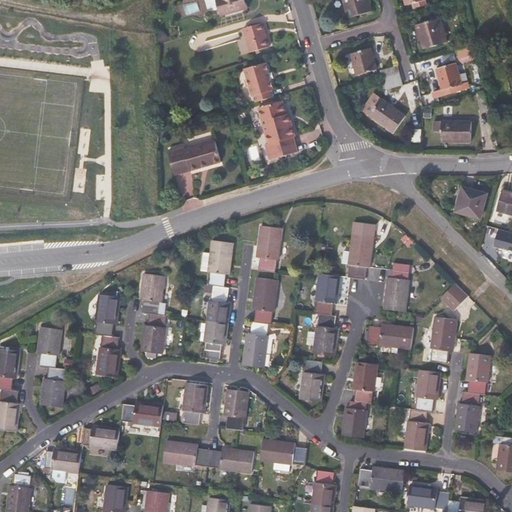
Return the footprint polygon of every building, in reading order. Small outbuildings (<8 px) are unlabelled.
[(250,8),(247,0),(208,0),(212,13),(219,11),(221,14),(223,16),(228,17),(245,12),(245,10),(250,8)] [(372,12),(368,0),(346,0),(348,8),(346,9),(349,19),(372,12)] [(427,7),(425,0),(405,0),(407,6),(414,5),(416,10),(427,7)] [(447,44),(440,19),(417,26),(424,50),(447,44)] [(271,47),(265,23),(246,28),(253,52),(271,47)] [(473,47),(472,39),(454,45),(456,52),(473,47)] [(475,55),(473,47),(456,52),(459,59),(475,55)] [(377,70),(371,49),(352,55),(358,76),(377,70)] [(276,79),(274,72),(271,73),(268,63),(246,69),(254,97),(256,96),(257,102),(275,97),(274,90),(276,90),(273,79),(276,79)] [(463,91),(462,86),(456,64),(436,69),(443,91),(448,90),(450,94),(463,91)] [(400,74),(398,67),(381,71),(383,78),(400,74)] [(402,81),(400,74),(383,78),(385,86),(402,81)] [(488,109),(484,92),(476,94),(481,110),(488,109)] [(406,116),(381,99),(370,115),(395,133),(406,116)] [(294,137),(289,120),(287,120),(282,102),(259,108),(269,144),(266,144),(271,160),(296,153),(292,137),(294,137)] [(471,143),(471,123),(445,122),(442,122),(442,142),(471,143)] [(232,162),(226,140),(192,149),(191,146),(180,150),(187,174),(198,171),(198,169),(216,164),(217,166),(232,162)] [(480,219),(487,194),(462,187),(455,211),(480,219)] [(511,214),(511,193),(502,191),(496,211),(511,214)] [(278,260),(282,229),(261,226),(257,257),(260,258),(259,270),(275,272),(277,260),(278,260)] [(511,231),(499,228),(494,246),(511,250),(511,231)] [(370,268),(374,236),(352,233),(348,264),(350,266),(348,278),(349,278),(365,280),(367,267),(370,268)] [(229,275),(234,243),(213,241),(210,260),(208,272),(210,272),(209,280),(208,285),(213,286),(224,288),(226,275),(229,275)] [(405,312),(410,281),(408,279),(411,266),(393,263),(392,270),(392,278),(388,277),(384,309),(405,312)] [(338,304),(341,277),(341,276),(319,273),(318,274),(315,301),(317,302),(316,312),(333,316),(334,304),(338,304)] [(165,316),(167,303),(162,303),(165,277),(143,274),(140,300),(143,301),(142,313),(149,314),(165,316)] [(274,312),(278,281),(257,277),(253,310),(256,310),(255,322),(269,324),(272,324),(273,312),(274,312)] [(454,310),(469,296),(455,282),(440,296),(454,310)] [(228,324),(231,303),(228,302),(230,288),(224,288),(213,286),(211,300),(209,300),(207,321),(228,324)] [(117,324),(121,297),(99,294),(96,321),(96,322),(95,332),(112,335),(113,324),(117,324)] [(335,356),(338,329),(335,328),(336,316),(333,316),(316,312),(315,315),(320,316),(318,325),(317,326),(314,353),(335,356)] [(162,354),(166,328),(164,327),(165,316),(149,314),(147,325),(144,325),(141,351),(162,354)] [(453,352),(457,320),(435,317),(431,349),(433,349),(431,362),(448,364),(450,351),(453,352)] [(221,360),(223,345),(226,345),(228,324),(207,321),(204,342),(205,342),(203,357),(221,360)] [(264,368),(268,336),(267,336),(269,324),(255,322),(252,322),(250,334),(248,334),(243,365),(264,368)] [(411,350),(414,328),(382,324),(381,327),(369,326),(367,342),(379,344),(380,346),(411,350)] [(59,356),(62,330),(40,327),(37,353),(40,353),(39,366),(48,367),(56,368),(56,367),(58,355),(59,356)] [(118,377),(122,349),(118,349),(119,337),(112,336),(112,335),(95,332),(95,335),(103,336),(101,347),(100,347),(96,374),(118,377)] [(17,379),(20,351),(0,348),(0,388),(2,389),(12,390),(14,378),(17,379)] [(488,382),(492,357),(470,354),(466,380),(470,380),(468,392),(486,394),(487,383),(488,382)] [(322,401),(325,375),(322,374),(324,362),(323,362),(307,360),(306,360),(305,372),(304,372),(301,399),(322,401)] [(376,391),(379,365),(356,362),(353,389),(356,390),(354,402),(367,404),(372,404),(374,392),(376,391)] [(62,407),(66,381),(64,381),(66,369),(56,367),(56,368),(48,367),(47,379),(44,378),(40,405),(62,407)] [(438,400),(442,372),(420,370),(416,397),(418,397),(417,400),(416,409),(416,410),(428,411),(433,412),(435,400),(438,400)] [(205,413),(208,385),(187,383),(183,410),(185,410),(183,423),(200,425),(201,413),(205,413)] [(17,430),(21,403),(17,403),(19,391),(12,390),(2,389),(1,401),(0,400),(0,428),(17,431),(17,430)] [(245,417),(249,392),(227,389),(223,416),(227,416),(225,428),(242,430),(244,419),(245,417)] [(477,432),(480,406),(478,405),(480,395),(485,396),(486,394),(468,392),(464,391),(462,404),(459,403),(455,429),(477,432)] [(364,438),(368,410),(367,410),(367,404),(354,402),(350,401),(349,408),(346,408),(342,435),(364,438)] [(161,427),(162,420),(163,406),(136,402),(135,405),(123,404),(121,421),(132,422),(133,423),(161,427)] [(426,451),(430,423),(426,423),(428,411),(416,410),(412,409),(410,421),(409,421),(405,448),(426,451)] [(169,412),(168,420),(176,421),(177,413),(169,412)] [(117,451),(119,429),(93,425),(92,429),(84,428),(82,444),(90,445),(90,447),(117,451)] [(511,471),(511,437),(495,436),(495,443),(499,444),(496,470),(511,471)] [(305,465),(307,448),(295,446),(295,443),(264,439),(263,439),(260,460),(262,461),(291,464),(292,463),(305,465)] [(207,466),(209,450),(197,448),(198,445),(166,441),(164,462),(195,466),(195,465),(207,466)] [(251,473),(254,452),(222,448),(222,451),(209,450),(207,466),(219,468),(219,469),(251,473)] [(79,473),(81,452),(54,449),(54,452),(46,451),(44,468),(51,469),(52,470),(60,471),(79,473)] [(402,492),(405,470),(373,466),(373,470),(360,468),(358,485),(370,487),(371,488),(402,492)] [(334,505),(336,485),(333,485),(335,472),(317,470),(316,482),(314,482),(312,502),(334,505)] [(11,511),(28,511),(31,489),(30,488),(31,481),(14,478),(13,486),(10,486),(7,511),(11,511)] [(124,511),(128,487),(107,484),(103,511),(105,511),(104,511),(124,511)] [(447,509),(450,492),(438,491),(438,487),(411,484),(408,505),(435,509),(436,508),(442,509),(447,509)] [(166,511),(169,494),(148,491),(145,511),(166,511)] [(228,511),(230,501),(209,498),(207,511),(228,511)] [(487,511),(489,501),(461,498),(461,501),(450,500),(447,511),(487,511)] [(332,511),(334,505),(312,502),(310,511),(332,511)]
